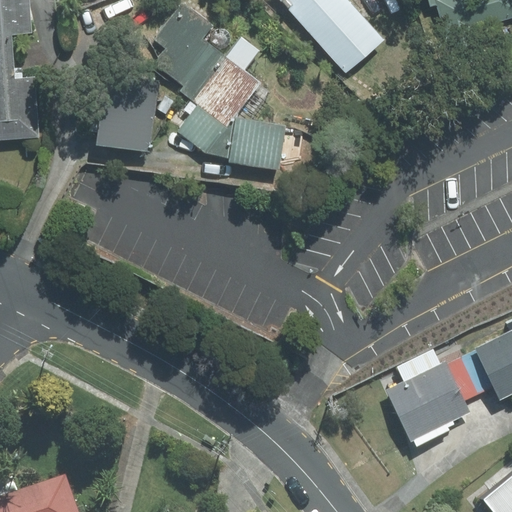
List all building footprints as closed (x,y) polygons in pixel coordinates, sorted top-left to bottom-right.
[(0,0),(0,138),(37,136),(33,78),(14,80),(11,34),(32,33),(29,0),(0,0)] [(282,0),(346,71),(382,40),(346,0),(282,0)] [(511,0),(427,0),(430,7),(437,5),(448,39),(511,18),(511,0)] [(276,165),(284,127),(233,118),(261,83),(244,70),(259,51),(241,37),(225,57),(202,39),(212,25),(183,3),(155,39),(166,48),(158,58),(152,66),(180,86),(176,91),(196,106),(177,131),(206,152),(276,165)] [(149,151),(158,83),(105,76),(97,145),(149,151)] [(494,386),(500,399),(511,393),(511,331),(476,348),(476,350),(494,386)] [(476,350),(460,358),(478,394),(494,386),(476,350)] [(478,394),(460,358),(446,365),(464,401),(478,394)] [(412,440),(469,412),(464,401),(446,365),(445,363),(388,390),(412,440)] [(0,511),(77,511),(65,476),(0,498),(0,511)] [(511,511),(511,476),(484,500),(493,511),(511,511)]
